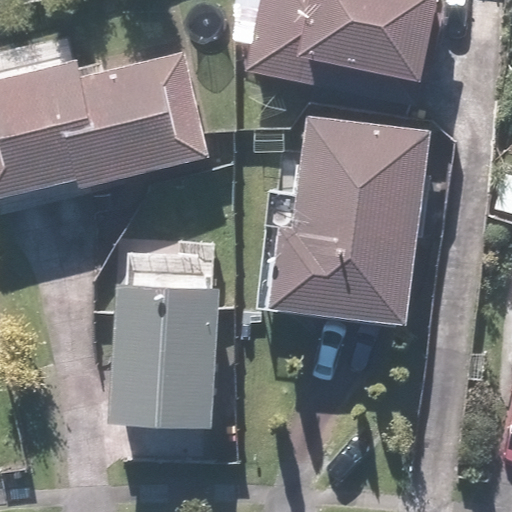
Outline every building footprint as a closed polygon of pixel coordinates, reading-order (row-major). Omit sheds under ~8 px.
[(427,0),(254,0),(241,74),(408,105),(427,0)] [(0,197),(64,180),(68,195),(200,160),(174,63),(76,89),(63,38),(0,54),(0,197)] [(419,139),(300,121),(284,234),(258,230),(246,308),(392,330),(419,139)] [(118,293),(107,291),(102,427),(206,431),(212,254),(119,251),(118,293)] [(511,366),(501,404),(511,407),(511,366)]
